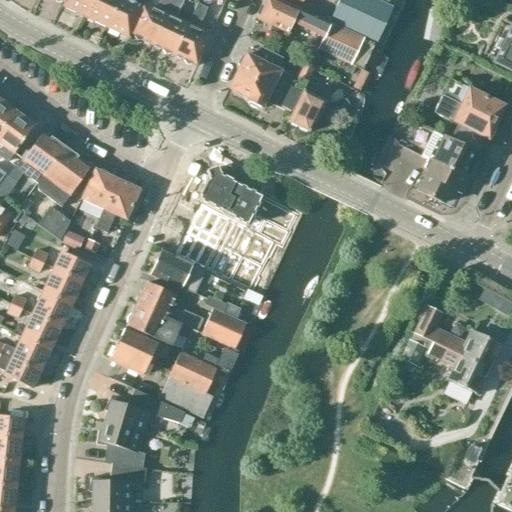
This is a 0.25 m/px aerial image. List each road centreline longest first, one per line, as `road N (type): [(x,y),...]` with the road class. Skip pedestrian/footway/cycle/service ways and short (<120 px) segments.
road 1 (residential): [(54,511),(71,394),(162,180)]
road 2 (tertiary): [(0,17),(190,116)]
road 3 (residential): [(162,180),(0,73)]
road 4 (tertiary): [(467,253),(306,172)]
road 5 (tertiary): [(190,116),(306,172)]
road 6 (residential): [(190,116),(243,0)]
